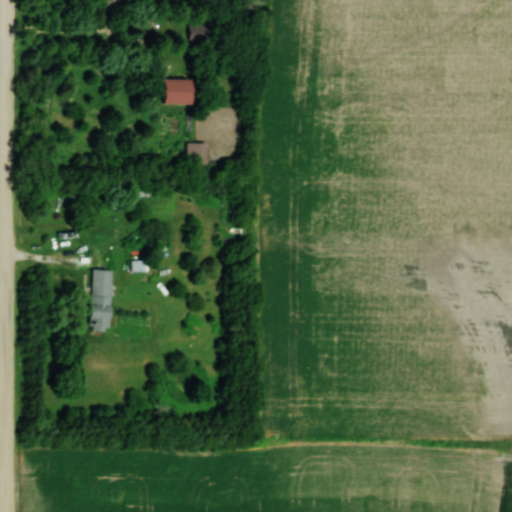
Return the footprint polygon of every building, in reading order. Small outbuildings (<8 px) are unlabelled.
[(211,24),(188,24),(188,37),(211,37),(211,24)] [(190,77),(160,77),(160,102),(190,102),(190,77)] [(205,140),(184,140),(184,163),(205,163),(205,140)] [(132,194),(148,194),(148,183),(132,183),(132,194)] [(88,329),(107,330),(110,269),(91,268),(88,329)]
